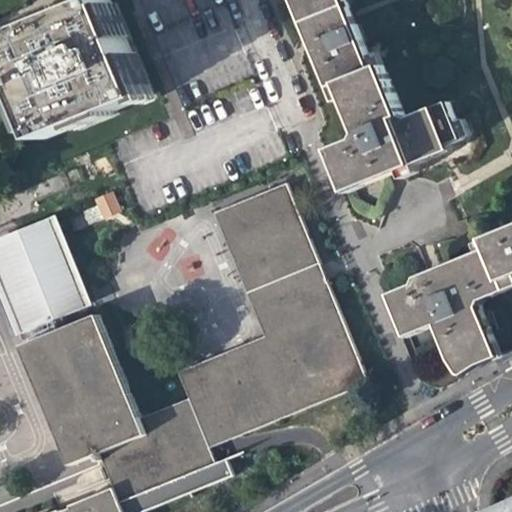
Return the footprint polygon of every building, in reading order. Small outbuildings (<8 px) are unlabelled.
[(106,0),(103,0),(95,4),(47,24),(3,43),(45,142),(75,129),(148,99),(106,0)] [(342,0),(293,0),(318,60),(333,96),(338,109),(348,105),(360,137),(357,143),(332,153),(349,197),(396,177),(450,155),(448,149),(460,144),(445,107),(407,123),(401,119),(383,74),(374,78),(342,0)] [(100,454),(114,490),(122,511),(150,511),(233,478),(225,460),(214,465),(209,450),(236,439),(365,385),(319,272),(285,188),(215,217),(263,340),(181,374),(177,375),(188,401),(139,421),(145,435),(100,454)] [(103,220),(122,211),(112,190),(93,199),(103,220)] [(46,312),(51,325),(93,308),(68,247),(56,217),(45,221),(50,233),(0,254),(0,297),(17,339),(22,337),(16,324),(46,312)] [(45,221),(0,239),(0,254),(50,233),(45,221)] [(481,368),(494,362),(499,359),(478,308),(511,293),(511,234),(483,246),(486,254),(439,273),(417,281),(413,288),(394,296),(412,339),(437,329),(453,366),(460,376),(464,378),(467,377),(481,368)] [(408,341),(412,339),(394,296),(391,298),(408,341)] [(16,324),(22,337),(51,325),(46,312),(16,324)] [(100,454),(145,435),(139,421),(97,318),(47,338),(21,348),(69,466),(91,457),(100,454)] [(122,511),(114,490),(70,507),(72,510),(67,511),(59,511),(58,511),(122,511)]
